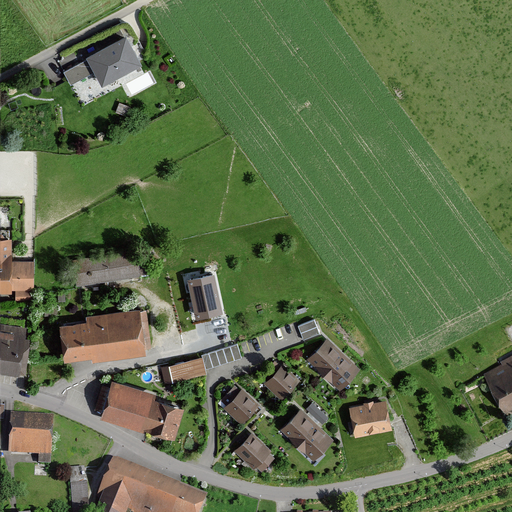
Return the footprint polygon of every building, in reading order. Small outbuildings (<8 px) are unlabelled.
[(141,66),(124,37),(63,71),(70,85),(92,73),(99,88),(141,66)] [(10,242),(0,241),(0,292),(10,292),(10,289),(32,289),(32,263),(10,263),(10,242)] [(136,252),(73,261),(77,286),(140,277),(136,252)] [(196,322),(223,316),(214,276),(187,282),(196,322)] [(59,327),(64,364),(92,360),(92,363),(146,356),(140,310),(86,317),(86,323),(59,327)] [(314,319),(298,326),(304,341),(320,334),(314,319)] [(0,367),(29,371),(33,335),(0,330),(0,367)] [(307,360),(340,392),(361,370),(327,338),(307,360)] [(237,344),(202,356),(206,370),(242,358),(237,344)] [(511,355),(500,362),(502,365),(484,374),(506,414),(511,410),(511,355)] [(264,384),(282,401),(299,383),(281,366),(264,384)] [(100,421),(174,442),(184,410),(154,401),(156,395),(112,382),(100,421)] [(242,425),(259,406),(241,390),(224,409),(242,425)] [(232,397),(227,393),(219,401),(224,405),(232,397)] [(329,418),(312,402),(306,409),(323,425),(329,418)] [(355,438),(392,431),(386,402),(349,409),(355,438)] [(314,462),(334,441),(300,409),(280,430),(314,462)] [(38,462),(52,463),(54,413),(11,412),(9,451),(38,452),(38,462)] [(262,472),(275,458),(270,454),(272,451),(252,432),(234,452),(254,471),(257,467),(262,472)] [(137,511),(204,511),(211,495),(116,458),(101,494),(109,497),(103,511),(130,511),(131,509),(137,511)]
